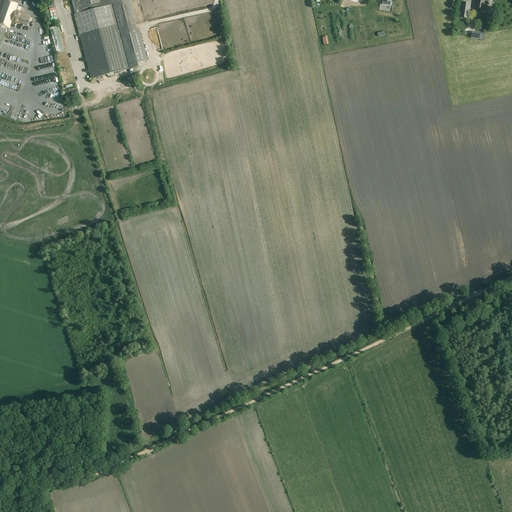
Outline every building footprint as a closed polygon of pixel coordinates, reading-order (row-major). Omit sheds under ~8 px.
[(0,24),(9,28),(12,21),(20,24),(21,23),(28,25),(31,19),(26,17),(26,16),(15,12),(18,4),(5,0),(0,14),(0,24)] [(71,0),(73,6),(75,5),(77,14),(74,15),(91,79),(108,75),(108,77),(114,75),(113,73),(138,67),(137,63),(147,60),(139,29),(135,30),(134,26),(137,25),(129,0),(71,0)] [(488,0),(477,0),(477,5),(475,4),(475,9),(485,11),(486,4),(488,5),(488,0)] [(461,2),(459,13),(459,17),(467,18),(469,4),(461,2)] [(64,49),(58,26),(51,28),(57,51),(64,49)]
